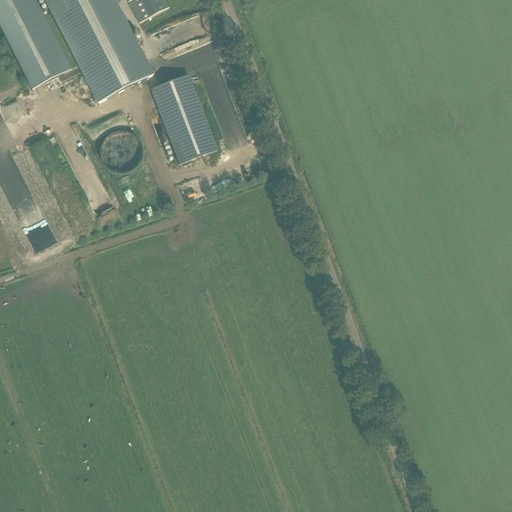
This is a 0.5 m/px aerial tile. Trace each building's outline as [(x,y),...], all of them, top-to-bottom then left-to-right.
[(71,75),(32,0),(0,0),(0,25),(34,94),(71,75)] [(46,0),(82,70),(98,102),(119,91),(150,76),(111,0),(46,0)] [(134,0),(133,1),(137,8),(131,11),(138,25),(144,22),(169,10),(163,0),(134,0)] [(217,152),(189,77),(151,92),(180,166),(217,152)] [(115,177),(122,178),(129,177),(136,173),(140,168),(143,161),(143,154),(141,148),(137,143),(132,139),(126,137),(119,137),(113,139),(108,142),(104,148),(102,154),(102,161),(105,168),(109,173),(115,177)] [(127,186),(119,189),(125,206),(133,202),(127,186)] [(141,208),(145,218),(166,212),(162,201),(141,208)] [(135,206),(131,208),(136,219),(140,217),(135,206)]
